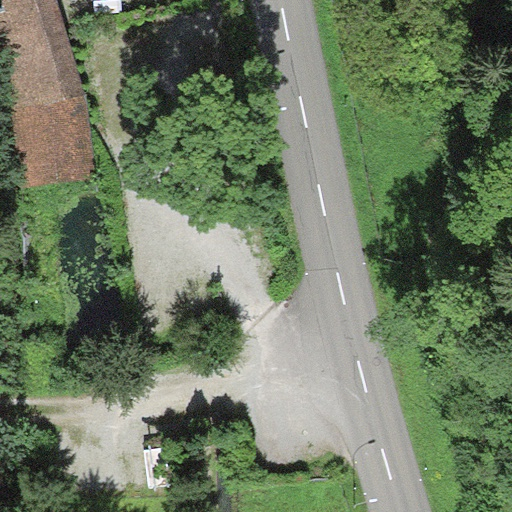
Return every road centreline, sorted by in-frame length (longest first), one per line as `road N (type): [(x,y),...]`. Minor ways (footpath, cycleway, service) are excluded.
road 1 (tertiary): [(279,0),(347,336),(402,511)]
road 2 (track): [(0,424),(37,421),(347,336)]
